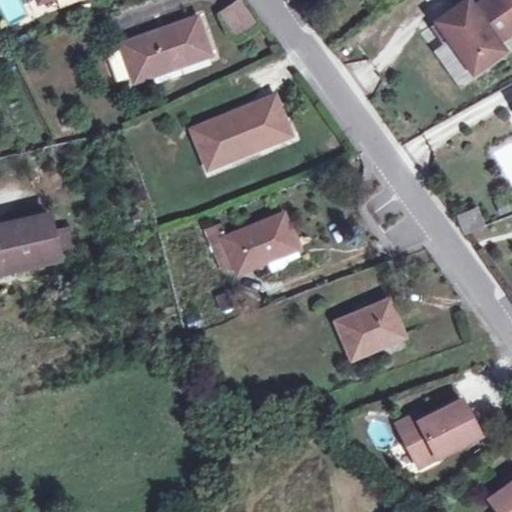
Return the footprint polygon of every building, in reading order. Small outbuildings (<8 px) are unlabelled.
[(233,34),(252,20),(237,0),(236,0),(218,14),(233,34)] [(511,26),(511,22),(496,0),(479,0),(471,6),(456,16),(450,8),(428,24),(440,41),(447,36),(471,70),(501,48),(495,39),(511,26)] [(462,0),(450,8),(456,16),(471,6),(466,0),(462,0)] [(121,43),(122,46),(132,75),(133,77),(146,72),(147,75),(208,53),(196,17),(121,43)] [(116,81),(132,75),(122,46),(106,52),(116,81)] [(252,147),(288,133),(274,96),(191,128),(205,163),(251,145),(252,147)] [(491,146),(506,183),(511,180),(511,142),(510,138),(491,146)] [(456,215),(462,232),(482,224),(476,207),(456,215)] [(0,224),(0,265),(21,260),(22,265),(58,256),(57,251),(52,231),(47,213),(0,224)] [(223,237),(224,239),(234,266),(236,268),(249,263),(250,266),(296,248),(283,214),(223,237)] [(68,227),(52,231),(57,251),(72,247),(68,227)] [(223,270),(234,266),(224,239),(212,244),(223,270)] [(0,269),(22,265),(21,260),(0,265),(0,269)] [(352,356),(401,335),(387,300),(337,321),(352,356)] [(431,447),(435,456),(479,434),(461,398),(422,418),(419,411),(399,421),(416,455),(431,447)] [(420,463),(435,456),(431,447),(416,455),(420,463)] [(511,473),(502,481),(506,487),(511,482),(511,473)] [(511,511),(511,482),(506,487),(489,498),(498,511),(511,511)]
